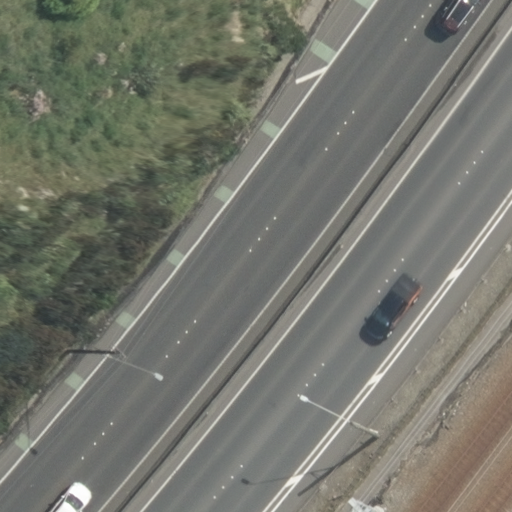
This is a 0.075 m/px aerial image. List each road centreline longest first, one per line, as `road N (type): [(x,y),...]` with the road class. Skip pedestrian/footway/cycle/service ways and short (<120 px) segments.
road 1 (trunk): [(28,511),(416,0)]
road 2 (trunk): [(511,96),(206,511)]
